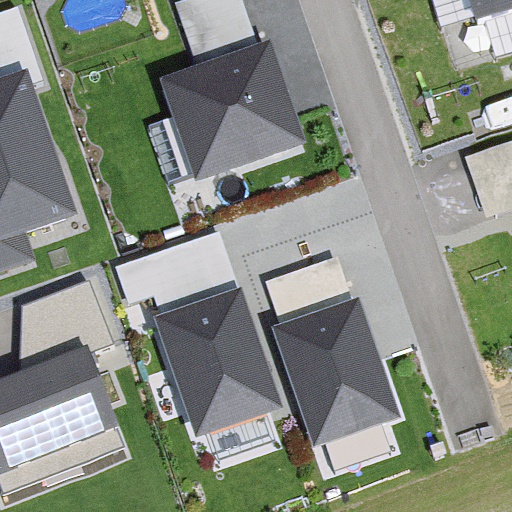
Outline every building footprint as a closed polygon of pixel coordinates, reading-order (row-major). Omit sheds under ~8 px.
[(511,0),(467,0),(476,31),(511,21),(511,0)] [(0,19),(0,283),(35,271),(26,245),(79,227),(31,89),(41,86),(16,14),(0,19)] [(271,54),(159,92),(193,190),(305,152),(271,54)] [(487,223),(511,214),(511,146),(465,164),(487,223)] [(136,336),(156,329),(197,449),(283,419),(221,237),(115,274),(136,336)] [(284,335),(274,338),(316,458),(403,428),(361,308),(355,310),(338,262),(267,287),(284,335)] [(25,314),(20,386),(0,393),(0,490),(5,503),(126,455),(89,363),(114,354),(88,289),(25,314)]
